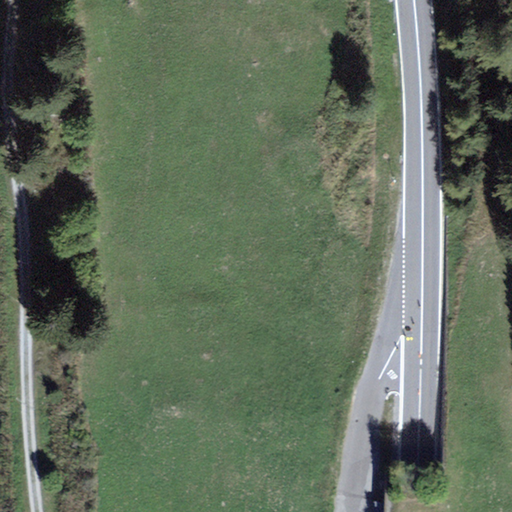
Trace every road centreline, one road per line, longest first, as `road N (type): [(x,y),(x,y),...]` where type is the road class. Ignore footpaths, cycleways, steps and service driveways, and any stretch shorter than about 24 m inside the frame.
road 1 (track): [(21,0),(26,28),(13,106),(25,248),(24,373),(39,511)]
road 2 (primary): [(419,511),(422,130),(414,0)]
